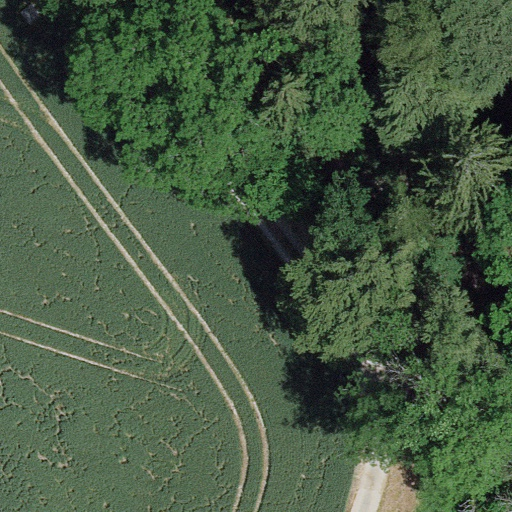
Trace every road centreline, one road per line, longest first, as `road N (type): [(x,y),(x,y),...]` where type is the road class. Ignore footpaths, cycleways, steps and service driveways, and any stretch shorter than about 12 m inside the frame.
road 1 (track): [(113,0),(395,386)]
road 2 (track): [(511,283),(464,291),(428,325),(395,386),(363,511)]
